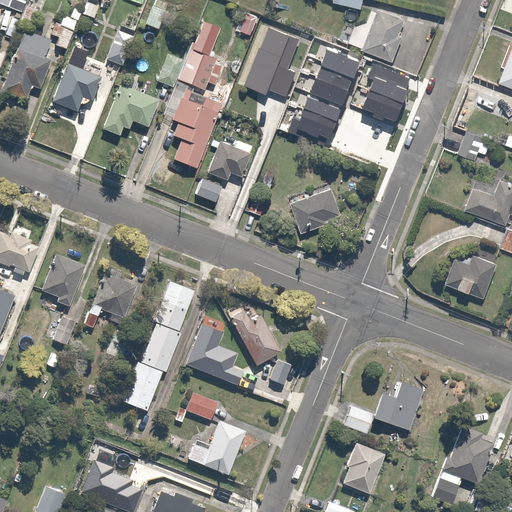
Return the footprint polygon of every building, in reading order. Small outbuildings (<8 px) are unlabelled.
[(24,0),(0,0),(0,11),(18,18),(24,0)] [(331,0),(331,2),(361,9),(362,0),(331,0)] [(98,5),(90,1),(84,14),(92,17),(98,5)] [(164,7),(151,2),(140,33),(153,38),(164,7)] [(69,12),(67,23),(74,25),(77,14),(69,12)] [(256,20),(241,14),(233,35),(248,41),(256,20)] [(420,32),(374,15),(357,61),(375,68),(373,72),(402,82),(420,32)] [(18,19),(10,17),(5,35),(12,37),(18,19)] [(58,21),(57,30),(71,34),(72,25),(58,21)] [(67,35),(49,29),(45,40),(55,43),(52,52),(60,55),(67,35)] [(135,42),(110,31),(96,62),(121,73),(135,42)] [(48,45),(19,36),(13,53),(10,52),(0,84),(0,102),(18,108),(19,103),(27,106),(32,92),(37,93),(48,61),(43,59),(48,45)] [(208,42),(195,37),(190,49),(203,54),(208,42)] [(511,49),(504,46),(486,88),(511,99),(511,49)] [(221,65),(186,51),(173,84),(200,94),(202,89),(210,92),(221,65)] [(177,65),(163,59),(152,86),(166,92),(177,65)] [(98,81),(61,66),(42,111),(68,123),(72,114),(75,115),(81,101),(88,104),(98,81)] [(290,83),(286,94),(299,99),(303,88),(290,83)] [(157,105),(118,85),(94,134),(114,143),(119,132),(126,136),(130,127),(143,133),(157,105)] [(374,113),(329,90),(314,121),(359,143),(374,113)] [(189,174),(215,109),(178,94),(165,128),(170,131),(165,145),(172,148),(166,165),(189,174)] [(301,103),(287,98),(283,107),(297,113),(301,103)] [(511,104),(503,121),(511,125),(511,104)] [(279,113),(262,106),(254,126),(271,133),(279,113)] [(511,136),(506,134),(503,144),(511,147),(511,136)] [(478,151),(453,140),(444,161),(469,172),(478,151)] [(246,159),(214,146),(200,179),(223,188),(226,181),(235,185),(246,159)] [(256,188),(266,192),(274,174),(264,169),(256,188)] [(462,189),(453,216),(498,230),(511,188),(483,179),(478,194),(462,189)] [(215,192),(193,185),(187,204),(209,210),(215,192)] [(317,189),(276,209),(292,243),(318,231),(317,227),(332,220),(317,189)] [(269,199),(256,193),(248,210),(261,216),(269,199)] [(511,234),(503,231),(494,253),(511,260),(511,234)] [(36,249),(0,234),(0,276),(21,285),(36,249)] [(477,303),(492,265),(461,253),(457,264),(447,261),(438,286),(452,291),(451,293),(477,303)] [(81,271),(46,256),(30,293),(65,308),(81,271)] [(511,273),(501,294),(511,299),(511,273)] [(129,290),(96,279),(87,305),(119,317),(129,290)] [(195,291),(169,280),(153,320),(157,322),(179,331),(195,291)] [(19,303),(0,295),(0,324),(9,328),(19,303)] [(249,318),(245,311),(229,319),(253,365),(281,351),(261,311),(249,318)] [(73,325),(54,317),(41,345),(60,354),(73,325)] [(182,333),(157,324),(141,362),(166,372),(182,333)] [(128,335),(113,329),(103,352),(119,358),(128,335)] [(207,350),(200,372),(239,385),(246,363),(207,350)] [(289,364),(276,359),(268,379),(280,385),(289,364)] [(163,372),(138,362),(122,401),(148,411),(163,372)] [(86,383),(84,393),(102,398),(105,387),(86,383)] [(389,398),(370,393),(362,420),(406,434),(419,391),(394,384),(389,398)] [(210,406),(186,397),(180,413),(204,422),(210,406)] [(361,419),(338,412),(332,429),(355,436),(361,419)] [(184,441),(175,463),(219,480),(237,434),(211,424),(202,448),(184,441)] [(478,437),(459,428),(439,471),(477,488),(490,460),(485,458),(490,447),(476,441),(478,437)] [(511,439),(509,438),(500,457),(511,462),(511,439)] [(376,458),(344,446),(327,488),(359,501),(376,458)] [(167,466),(124,450),(115,474),(158,490),(167,466)] [(458,484),(437,475),(426,500),(450,511),(456,497),(453,495),(458,484)] [(55,511),(61,499),(42,491),(33,511),(55,511)] [(154,495),(148,511),(199,511),(202,507),(175,498),(174,501),(154,495)]
